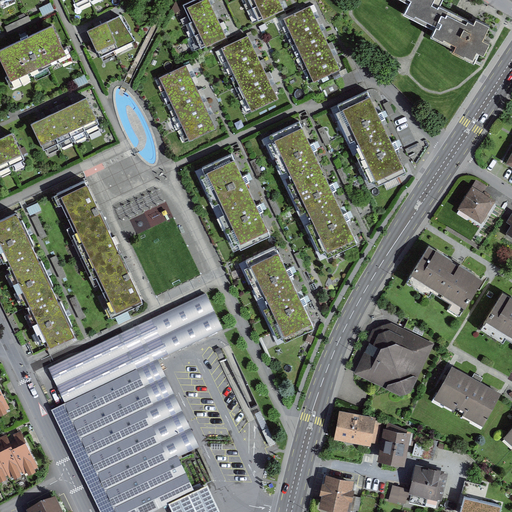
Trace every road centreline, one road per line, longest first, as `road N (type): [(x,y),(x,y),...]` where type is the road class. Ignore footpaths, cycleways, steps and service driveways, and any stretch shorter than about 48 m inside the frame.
road 1 (secondary): [(288,511),(332,354),(452,153)]
road 2 (unknown): [(234,138),(325,328),(288,422)]
road 3 (unknown): [(89,163),(156,310)]
road 4 (unknown): [(21,196),(88,342)]
road 5 (residential): [(8,347),(68,476)]
